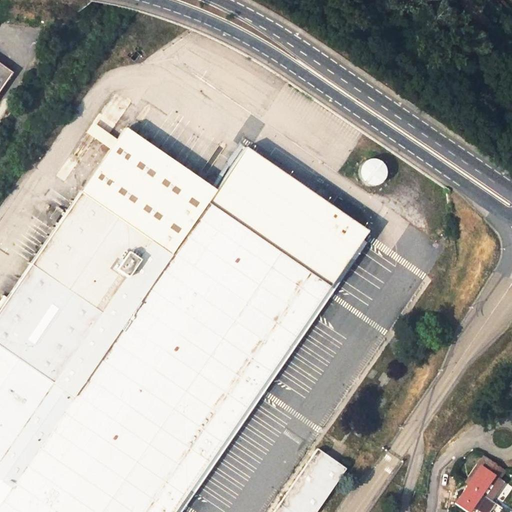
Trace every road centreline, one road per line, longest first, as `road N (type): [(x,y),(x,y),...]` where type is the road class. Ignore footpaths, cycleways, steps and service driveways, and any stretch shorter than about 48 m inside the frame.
road 1 (secondary): [(154,0),(223,26),(495,205)]
road 2 (secondary): [(511,189),(226,0)]
road 3 (residential): [(503,271),(461,334),(440,392)]
